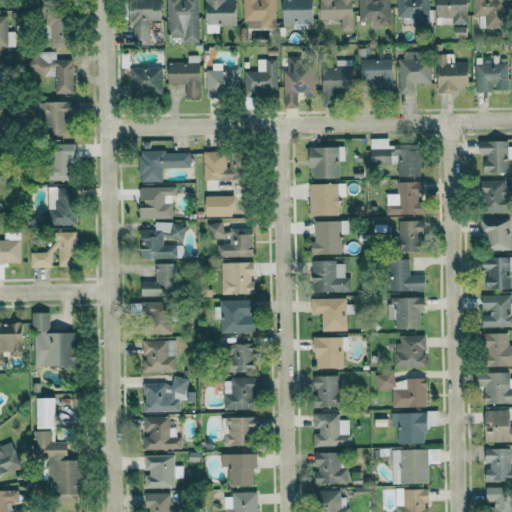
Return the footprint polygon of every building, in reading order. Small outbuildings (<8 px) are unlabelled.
[(130,0),(132,44),(149,43),(148,21),(161,20),(160,0),(130,0)] [(197,0),(166,0),(167,37),(183,37),(183,43),(198,42),(197,0)] [(204,0),(204,33),(218,33),(218,25),(235,26),(236,0),(204,0)] [(274,0),(243,0),(244,28),(275,27),(274,0)] [(281,0),(282,24),(313,23),(312,0),(281,0)] [(319,0),(320,20),(341,20),(341,31),(353,31),(352,0),(319,0)] [(358,0),(358,21),(371,22),(371,27),(389,27),(389,0),(358,0)] [(396,0),(396,17),(414,17),(414,24),(428,25),(427,0),(396,0)] [(435,0),(436,24),(467,25),(467,0),(435,0)] [(472,0),(473,16),(485,16),(485,27),(508,26),(506,0),(472,0)] [(69,47),(68,12),(44,12),(45,37),(50,37),(50,48),(69,47)] [(454,27),(454,37),(466,37),(466,26),(454,27)] [(72,93),(72,59),(55,59),(55,51),(30,51),(30,76),(54,76),(54,93),(72,93)] [(431,83),(430,58),(422,58),(422,51),(403,51),(403,58),(398,58),(398,93),(414,93),(414,83),(431,83)] [(453,53),(437,54),(438,92),(469,90),(468,62),(453,62),(453,53)] [(200,97),(199,55),(187,55),(187,62),(167,63),(168,84),(185,83),(185,98),(200,97)] [(314,94),(314,62),(301,62),(301,56),(287,56),(287,71),(283,71),(283,107),(296,107),(296,94),(314,94)] [(392,58),(360,59),(360,79),(376,79),(376,90),(392,90),(392,58)] [(277,59),(257,59),(257,71),(244,70),(243,95),(276,96),(277,59)] [(322,94),(351,95),(352,63),(343,63),(343,67),(323,66),(322,94)] [(162,93),(162,66),(129,67),(130,94),(162,93)] [(206,69),(205,93),(237,94),(237,67),(216,67),(216,70),(206,69)] [(41,101),(40,133),(67,134),(68,102),(41,101)] [(370,163),(397,163),(397,176),(420,176),(420,144),(391,143),(391,141),(380,141),(380,139),(370,139),(370,163)] [(508,140),(480,140),(480,155),(484,154),(485,172),(508,172),(508,159),(511,158),(511,145),(508,146),(508,140)] [(74,143),(50,144),(51,181),(68,180),(67,160),(74,160),(74,143)] [(310,178),(339,178),(338,159),(344,158),(344,146),(310,147),(310,178)] [(190,151),(138,152),(139,182),(162,182),(161,168),(190,167),(190,151)] [(505,179),(480,180),(481,212),(511,211),(511,185),(505,186),(505,179)] [(386,215),(423,214),(423,201),(420,201),(420,181),(396,181),(397,193),(386,193),(386,215)] [(308,214),(339,215),(339,192),(344,193),(344,184),(309,183),(308,214)] [(140,219),(171,218),(171,195),(175,195),(175,186),(139,187),(139,200),(140,200),(140,219)] [(48,225),(74,224),(73,187),(47,188),(48,225)] [(482,250),(511,250),(510,218),(482,219),(482,250)] [(422,220),(399,220),(398,251),(421,251),(422,220)] [(252,228),(222,229),(222,222),(208,223),(208,237),(230,237),(230,244),(216,244),(216,257),(253,256),(252,228)] [(140,229),(140,259),(176,258),(176,244),(162,245),(162,238),(183,238),(183,223),(157,223),(157,229),(140,229)] [(55,267),(55,266),(76,266),(76,231),(55,232),(55,243),(48,243),(48,252),(30,252),(30,267),(55,267)] [(483,288),(510,289),(510,268),(511,268),(511,257),(484,256),(483,288)] [(408,258),(388,259),(390,291),(425,290),(424,275),(409,275),(408,258)] [(311,260),(311,292),(351,292),(350,277),(344,278),(344,263),(336,264),(336,260),(311,260)] [(220,262),(221,294),(254,293),(253,261),(220,262)] [(141,297),(176,296),(175,263),(154,263),(155,281),(140,281),(141,297)] [(482,295),(482,312),(483,312),(483,327),(511,326),(511,314),(510,315),(510,294),(482,295)] [(424,297),(390,298),(390,305),(394,305),(395,329),(419,328),(419,312),(424,311),(424,297)] [(322,331),(346,331),(346,298),(311,298),(311,313),(321,313),(322,331)] [(220,319),(220,332),(254,333),(255,301),(215,300),(215,319),(220,319)] [(149,305),(150,334),(170,334),(169,304),(149,305)] [(76,365),(76,332),(49,332),(49,312),(32,312),(33,366),(76,365)] [(0,365),(4,365),(3,355),(22,355),(21,322),(0,322),(0,365)] [(511,345),(508,345),(508,333),(484,333),(485,366),(511,365),(511,345)] [(391,343),(392,368),(425,367),(425,335),(399,335),(399,343),(391,343)] [(314,337),(314,368),(343,368),(342,350),(348,350),(348,337),(314,337)] [(175,340),(142,340),(142,355),(143,355),(142,372),(174,372),(175,340)] [(228,371),(254,370),(253,344),(227,344),(228,371)] [(484,404),(511,403),(511,378),(509,378),(509,372),(473,372),(474,386),(484,386),(484,404)] [(392,407),(426,406),(426,378),(393,379),(393,373),(375,373),(376,389),(391,389),(392,407)] [(338,407),(338,376),(313,375),(313,388),(316,388),(315,406),(338,407)] [(143,383),(143,412),(179,411),(179,399),(186,399),(185,377),(172,378),(172,383),(143,383)] [(223,378),(223,409),(254,409),(254,378),(223,378)] [(55,397),(36,397),(36,428),(55,428),(55,397)] [(509,410),(484,410),(485,442),(511,441),(511,426),(509,427),(509,410)] [(397,426),(397,443),(426,443),(426,412),(390,412),(390,426),(397,426)] [(338,413),(314,413),(315,434),(313,434),(314,446),(350,446),(349,419),(338,420),(338,413)] [(168,416),(142,417),(143,434),(143,449),(181,448),(181,437),(175,437),(175,428),(169,428),(168,416)] [(254,417),(222,417),(222,431),(223,431),(223,445),(254,445),(254,417)] [(79,460),(67,460),(66,441),(50,442),(50,430),(33,431),(34,460),(48,459),(48,482),(53,482),(53,502),(80,502),(79,460)] [(0,474),(21,467),(11,441),(0,445),(0,474)] [(75,441),(68,441),(67,459),(74,459),(75,441)] [(510,448),(486,448),(487,469),(485,469),(486,481),(511,480),(511,469),(510,469),(510,448)] [(428,483),(428,449),(392,449),(392,484),(428,483)] [(347,484),(347,468),(339,468),(338,452),(315,452),(315,484),(347,484)] [(255,485),(254,453),(220,454),(220,466),(227,466),(228,485),(255,485)] [(174,487),(173,478),(182,478),(182,466),(174,466),(173,454),(143,455),(144,472),(144,488),(174,487)] [(395,511),(427,511),(427,488),(395,489),(395,511)] [(5,511),(5,502),(17,502),(17,490),(0,490),(0,511),(5,511)] [(316,491),(316,511),(347,511),(347,497),(340,497),(340,490),(316,491)] [(257,511),(257,492),(231,492),(231,500),(225,500),(224,511),(257,511)] [(172,511),(172,493),(145,493),(145,511),(172,511)]
